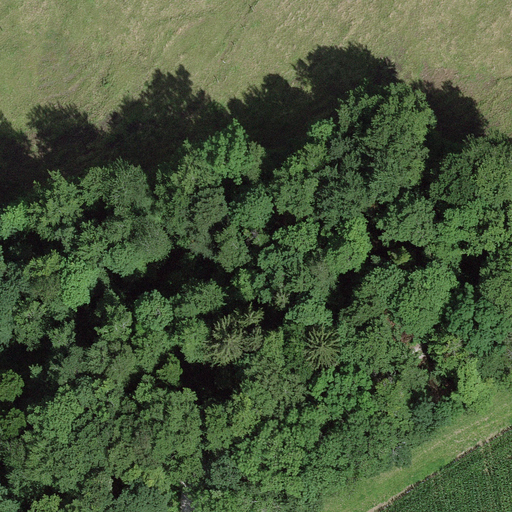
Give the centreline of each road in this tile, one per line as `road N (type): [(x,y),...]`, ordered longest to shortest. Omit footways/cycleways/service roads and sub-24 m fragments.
road 1 (track): [(0,380),(29,363),(106,343),(251,256),(511,228)]
road 2 (track): [(511,264),(419,356),(213,454),(192,478),(189,511)]
road 3 (track): [(192,478),(158,473),(18,511)]
